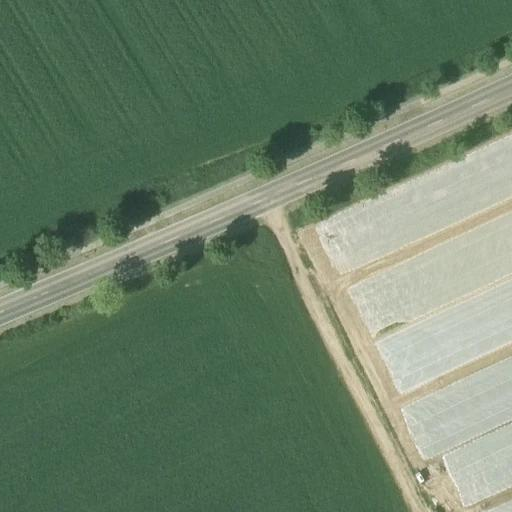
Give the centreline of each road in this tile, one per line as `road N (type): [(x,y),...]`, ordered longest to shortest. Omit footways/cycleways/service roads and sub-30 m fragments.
road 1 (secondary): [(511,87),(0,312)]
road 2 (track): [(260,201),(417,511)]
